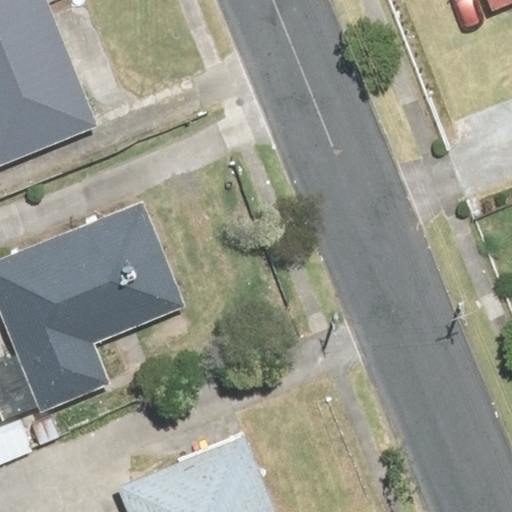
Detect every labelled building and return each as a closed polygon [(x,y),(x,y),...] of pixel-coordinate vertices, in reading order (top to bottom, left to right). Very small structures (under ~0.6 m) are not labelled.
[(61,0),(0,0),(0,141),(8,160),(111,118),(61,0)] [(511,11),(511,0),(491,0),(498,19),(511,11)] [(156,194),(0,246),(0,256),(52,399),(211,345),(156,194)] [(285,511),(252,436),(129,490),(139,511),(285,511)] [(0,484),(0,511),(15,511),(9,482),(0,484)]
